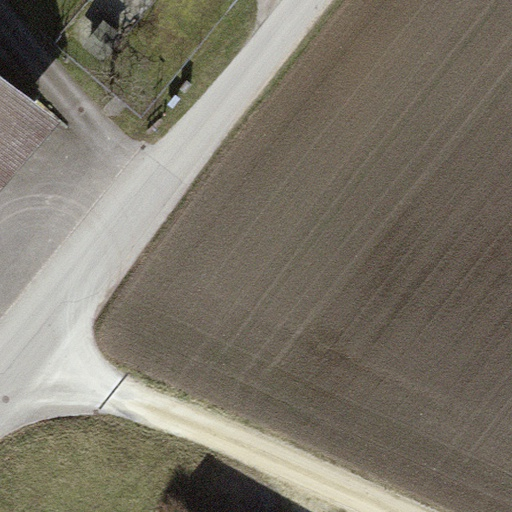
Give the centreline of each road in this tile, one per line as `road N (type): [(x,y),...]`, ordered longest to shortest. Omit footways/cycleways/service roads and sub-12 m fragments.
road 1 (residential): [(0,384),(342,0)]
road 2 (track): [(391,511),(27,346)]
